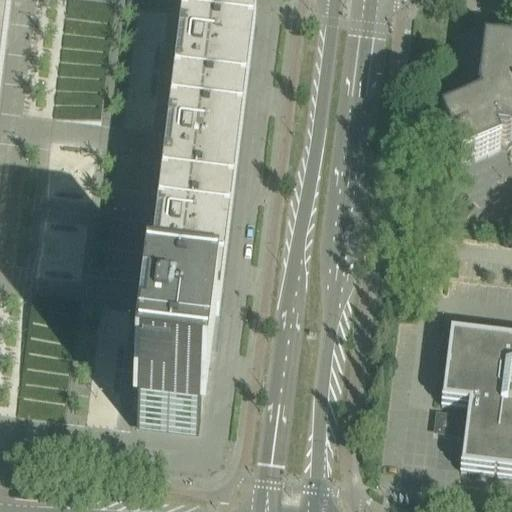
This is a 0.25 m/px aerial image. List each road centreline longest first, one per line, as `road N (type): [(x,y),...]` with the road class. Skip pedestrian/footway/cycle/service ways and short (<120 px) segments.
road 1 (tertiary): [(332,0),(265,511)]
road 2 (tertiary): [(313,511),(370,0)]
